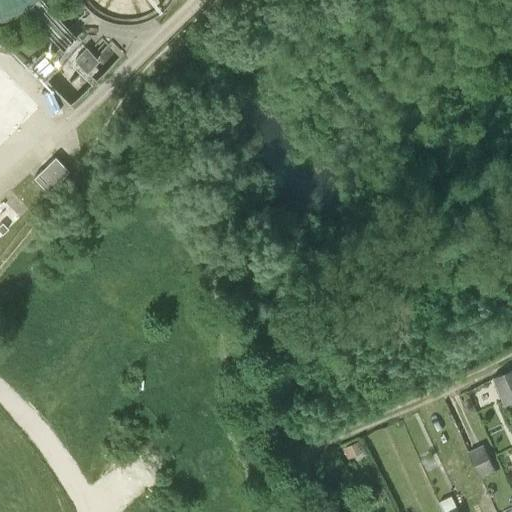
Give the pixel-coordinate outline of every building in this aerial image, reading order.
[(0,0),(0,18),(2,18),(11,17),(19,14),(27,10),(33,4),(37,0),(0,0)] [(78,0),(84,8),(93,15),(103,21),(113,25),(124,27),(136,26),(147,23),(157,19),(166,12),(174,4),(176,0),(78,0)] [(58,153),(36,173),(52,191),(74,171),(58,153)] [(511,369),(494,378),(506,405),(511,402),(511,369)] [(362,451),(357,440),(341,448),(347,458),(362,451)] [(497,470),(484,443),(468,451),(481,477),(497,470)] [(452,496),(439,502),(443,511),(457,511),(459,511),(452,496)]
